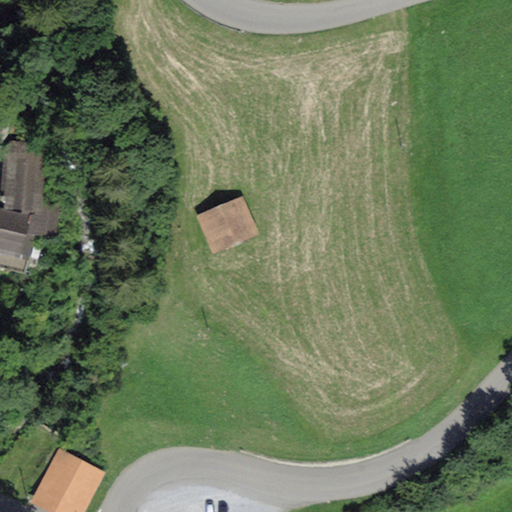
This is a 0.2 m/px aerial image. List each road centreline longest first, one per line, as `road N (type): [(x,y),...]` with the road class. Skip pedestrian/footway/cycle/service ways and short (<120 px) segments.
road 1 (tertiary): [(116,511),(136,480),(184,462),(292,481),(377,475),(449,433),(511,370)]
road 2 (tertiary): [(387,0),(297,18),(251,15),(211,0)]
